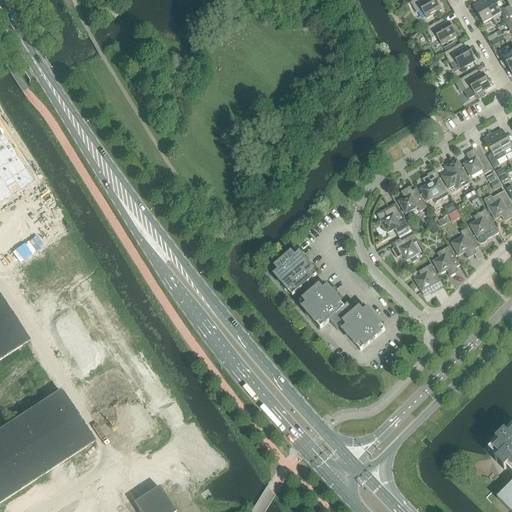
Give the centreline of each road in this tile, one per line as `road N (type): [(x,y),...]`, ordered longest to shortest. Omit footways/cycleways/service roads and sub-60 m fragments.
road 1 (secondary): [(55,95),(155,261),(333,482)]
road 2 (secondary): [(352,462),(219,309),(55,95)]
road 3 (residential): [(511,100),(380,177),(356,227),(366,260),(430,318),(511,248)]
road 4 (tertiary): [(511,303),(352,462)]
road 5 (residential): [(0,283),(116,459)]
road 6 (tertiary): [(366,477),(511,329)]
